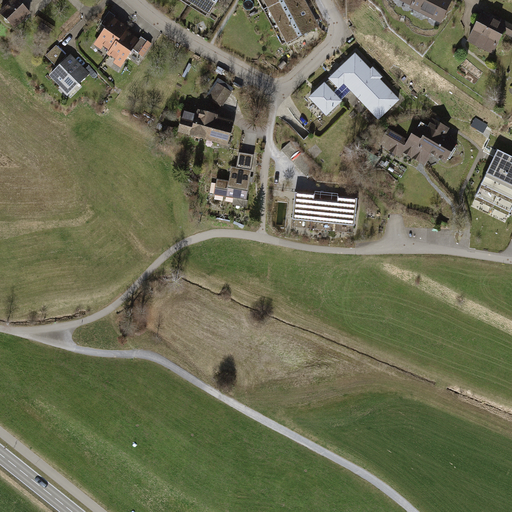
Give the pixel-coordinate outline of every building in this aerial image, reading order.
[(27,15),(11,0),(6,0),(0,6),(0,21),(11,32),(27,15)] [(194,0),(190,6),(207,17),(218,0),(194,0)] [(260,0),(265,9),(283,0),(260,0)] [(283,0),(265,9),(275,28),(308,11),(302,0),(283,0)] [(413,0),(409,10),(439,24),(450,1),(447,0),(413,0)] [(275,28),(285,46),(317,29),(308,11),(275,28)] [(487,19),(478,14),(463,43),(490,57),(500,36),(511,41),(511,40),(511,26),(489,15),(487,19)] [(108,54),(124,33),(126,29),(112,19),(92,46),(99,51),(101,49),(108,54)] [(138,43),(124,33),(108,54),(106,56),(107,57),(113,61),(112,63),(119,68),(138,43)] [(69,56),(45,77),(64,98),(87,76),(69,56)] [(353,56),(326,81),(337,92),(342,87),(350,96),(355,101),(379,78),(371,70),(369,72),(353,56)] [(379,78),(355,101),(378,124),(401,102),(382,82),(383,81),(379,78)] [(210,100),(228,104),(232,88),(214,84),(210,100)] [(322,85),(306,99),(324,120),(341,104),(340,104),(333,95),(322,85)] [(333,95),(340,104),(350,96),(342,87),(337,92),(333,95)] [(194,116),(180,113),(175,135),(226,148),(232,123),(217,119),(217,118),(195,113),(194,116)] [(388,130),(378,147),(420,172),(429,157),(443,166),(455,145),(444,138),(448,132),(431,121),(427,128),(416,122),(405,140),(388,130)] [(312,171),(288,146),(281,152),(307,181),(312,171)] [(511,209),(511,155),(498,149),(475,196),(511,213),(511,209)] [(253,157),(239,154),(236,169),(231,168),(229,182),(217,180),(214,195),(246,200),(253,157)] [(335,200),(292,195),(289,222),(352,228),(355,202),(335,200)]
